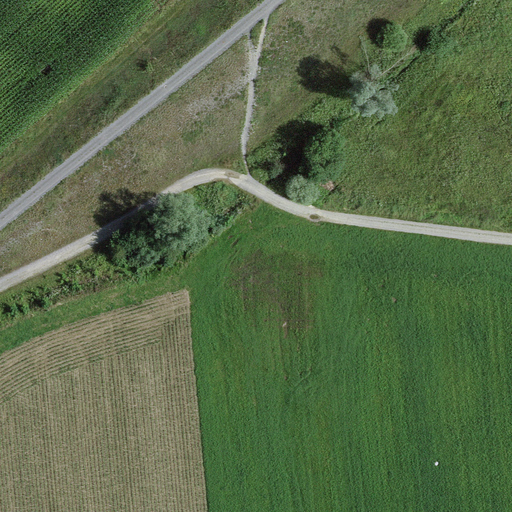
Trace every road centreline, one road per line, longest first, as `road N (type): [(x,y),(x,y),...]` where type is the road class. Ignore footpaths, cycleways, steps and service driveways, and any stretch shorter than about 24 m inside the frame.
road 1 (track): [(259,11),(0,222)]
road 2 (track): [(245,181),(305,213),(511,242)]
road 3 (track): [(0,288),(190,180),(218,174),(245,181)]
